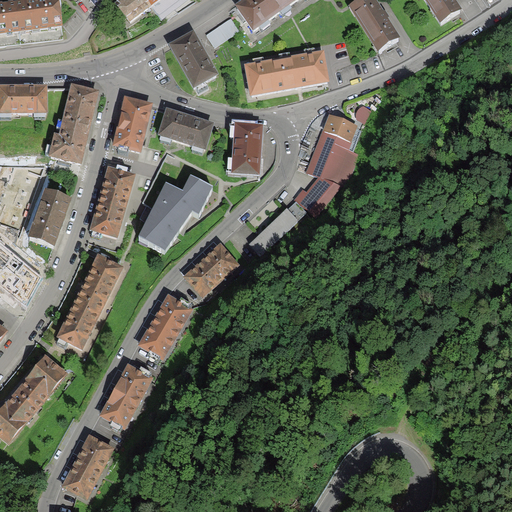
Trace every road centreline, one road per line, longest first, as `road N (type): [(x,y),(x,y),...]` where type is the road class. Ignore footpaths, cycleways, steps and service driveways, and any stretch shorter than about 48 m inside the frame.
road 1 (residential): [(273,118),(291,137),(291,160),(158,297),(46,511)]
road 2 (residential): [(109,64),(113,90),(57,280),(0,367)]
road 3 (residential): [(273,118),(412,66),(511,4)]
road 4 (track): [(410,450),(434,391),(511,290)]
road 5 (residential): [(329,511),(359,463),(384,443),(410,450),(423,468),(415,511)]
road 6 (residential): [(124,59),(137,84),(189,104),(273,118)]
road 7 (residential): [(0,52),(77,41),(103,0)]
